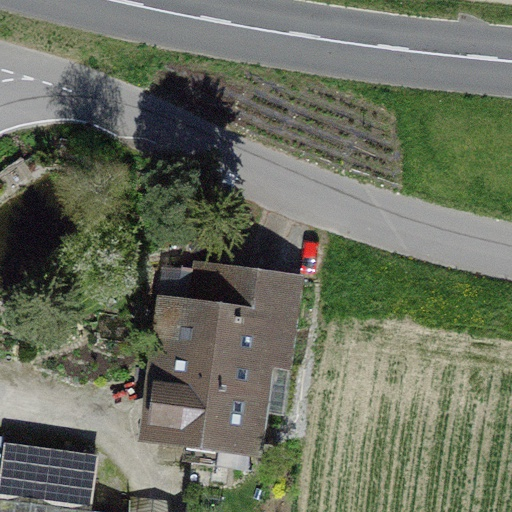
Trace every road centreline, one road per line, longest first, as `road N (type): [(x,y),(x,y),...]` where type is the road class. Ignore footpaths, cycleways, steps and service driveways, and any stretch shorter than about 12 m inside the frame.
road 1 (residential): [(0,76),(256,200),(511,261)]
road 2 (primary): [(122,0),(193,17),(511,59)]
